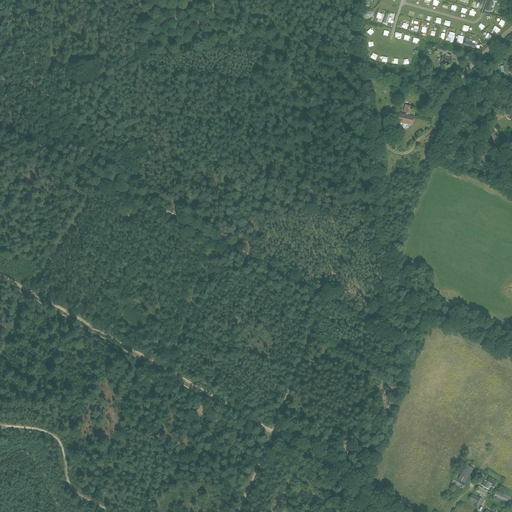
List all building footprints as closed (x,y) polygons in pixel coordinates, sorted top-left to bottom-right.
[(450,66),(452,59),(442,56),(440,63),(450,66)] [(412,125),(414,117),(408,116),(409,113),(411,106),(405,105),(404,112),(405,112),(405,115),(399,113),(397,121),(412,125)] [(467,463),(460,477),(467,481),(474,466),(467,463)] [(489,490),(491,486),(494,487),(497,482),(489,477),(486,481),(484,480),(481,485),(489,490)] [(464,486),(453,480),(450,485),(461,492),(464,486)] [(474,505),(478,507),(483,499),(482,499),(487,491),(479,486),(475,492),(480,494),(479,497),(478,497),(472,494),(469,500),(475,504),(474,505)] [(511,497),(496,491),(494,496),(511,504),(511,497)]
